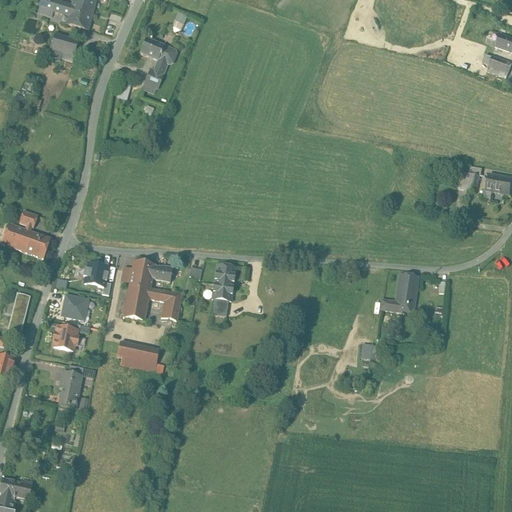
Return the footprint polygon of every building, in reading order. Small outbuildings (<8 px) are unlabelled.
[(94,0),(72,0),(71,7),(92,12),(94,0)] [(92,12),(71,7),(71,8),(42,1),(40,10),(69,18),(67,26),(88,31),(92,12)] [(172,25),(180,30),(187,18),(178,13),(172,25)] [(78,41),(54,35),(48,56),(72,63),(78,41)] [(511,39),(499,36),(495,48),(511,53),(511,39)] [(164,46),(151,41),(152,40),(150,39),(150,40),(146,39),(140,54),(158,61),(153,72),(163,75),(167,64),(169,65),(172,63),(176,55),(174,51),(163,47),(164,46)] [(511,77),(511,70),(509,70),(511,64),(492,58),(486,74),(493,77),(493,75),(511,81),(511,77)] [(153,72),(150,71),(145,84),(157,89),(163,75),(153,72)] [(118,99),(129,100),(130,85),(120,83),(118,99)] [(34,96),(24,93),(21,105),(31,108),(34,96)] [(41,101),(35,99),(33,107),(39,109),(41,101)] [(482,169),(470,167),(468,174),(479,176),(481,176),(482,169)] [(468,174),(460,173),(457,189),(469,191),(472,175),(468,174)] [(479,176),(472,175),(469,191),(469,192),(476,193),(479,176)] [(511,180),(489,176),(486,191),(509,195),(511,180)] [(37,217),(23,212),(19,224),(26,227),(32,229),(33,229),(37,217)] [(25,231),(8,225),(1,245),(43,260),(50,240),(30,233),(32,229),(26,227),(25,231)] [(133,263),(123,319),(144,323),(148,300),(150,290),(152,280),(154,266),(133,263)] [(108,269),(86,264),(83,285),(105,288),(108,269)] [(172,270),(162,268),(162,269),(155,268),(155,267),(154,266),(152,280),(170,284),(172,270)] [(236,269),(217,266),(214,285),(233,288),(236,269)] [(196,269),(189,268),(187,279),(194,280),(196,269)] [(249,269),(241,268),(240,280),(248,282),(249,269)] [(418,278),(399,275),(396,303),(382,302),(381,310),(413,315),(418,278)] [(233,288),(214,285),(212,300),(214,300),(228,302),(231,303),(233,288)] [(182,296),(150,290),(148,300),(164,303),(161,319),(177,322),(182,296)] [(87,302),(66,297),(62,317),(83,321),(87,305),(87,304),(87,302)] [(228,302),(214,300),(212,316),(226,318),(228,302)] [(15,303),(8,332),(20,335),(27,306),(15,303)] [(80,327),(62,323),(61,329),(77,332),(77,333),(79,333),(80,327)] [(61,329),(57,328),(56,334),(55,334),(53,341),(54,342),(53,348),(73,352),(74,346),(76,346),(78,339),(76,338),(77,333),(77,332),(61,329)] [(381,340),(373,339),(370,362),(378,363),(381,340)] [(159,352),(120,344),(117,359),(121,360),(156,367),(159,352)] [(0,358),(0,380),(8,382),(14,362),(0,358)] [(156,367),(121,360),(120,367),(155,374),(156,367)] [(95,373),(69,368),(67,375),(82,378),(93,380),(95,373)] [(67,375),(63,374),(60,389),(63,390),(60,406),(76,410),(82,378),(67,375)] [(88,400),(82,399),(79,413),(85,414),(88,400)] [(22,484),(2,479),(0,486),(0,493),(15,497),(29,500),(32,484),(23,481),(22,484)] [(15,497),(0,493),(0,495),(0,511),(12,511),(15,502),(14,502),(15,498),(15,497)]
